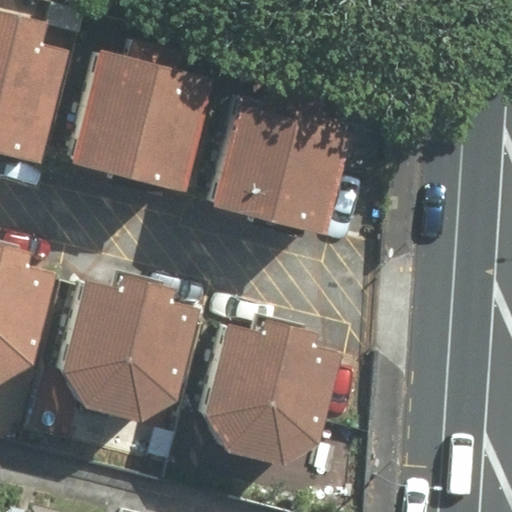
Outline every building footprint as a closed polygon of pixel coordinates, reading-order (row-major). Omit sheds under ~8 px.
[(0,159),(16,164),(48,49),(21,42),(26,23),(0,16),(0,159)] [(119,60),(80,50),(49,163),(170,196),(202,79),(159,68),(164,51),(124,40),(119,60)] [(260,110),(216,99),(189,206),(308,236),(334,132),(296,122),(304,93),(267,84),(260,110)] [(0,371),(13,364),(35,274),(7,267),(11,252),(0,249),(0,371)] [(158,400),(180,308),(151,301),(155,281),(101,268),(96,288),(65,280),(42,376),(66,409),(123,423),(158,400)] [(308,436),(328,352),(294,344),(299,325),(246,312),(241,331),(207,323),(183,419),(204,453),(261,467),(308,436)] [(58,511),(8,500),(4,511),(58,511)]
